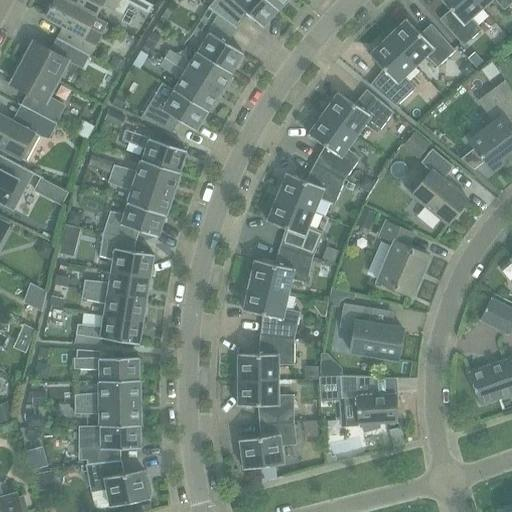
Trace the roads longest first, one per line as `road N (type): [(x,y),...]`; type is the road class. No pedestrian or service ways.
road 1 (residential): [(199,511),(186,362),(201,261),(241,154),(272,99),(358,0)]
road 2 (residential): [(446,486),(433,402),(440,333),(469,262),(511,209)]
